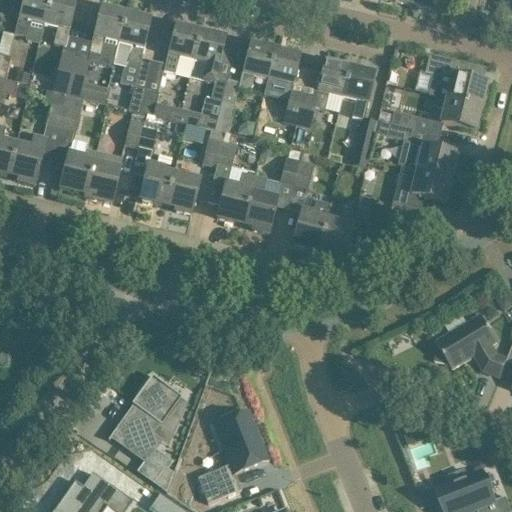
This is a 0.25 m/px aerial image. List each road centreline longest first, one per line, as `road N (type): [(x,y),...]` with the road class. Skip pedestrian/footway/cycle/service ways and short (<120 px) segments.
road 1 (unclassified): [(0,488),(138,291)]
road 2 (residential): [(462,253),(509,60)]
road 3 (residential): [(457,47),(273,0)]
road 4 (residential): [(511,431),(415,397),(372,401),(332,421)]
road 5 (unclassified): [(298,321),(393,291),(462,253)]
road 6 (unclassified): [(138,291),(261,321),(298,321)]
road 7 (unclassified): [(138,291),(0,244)]
